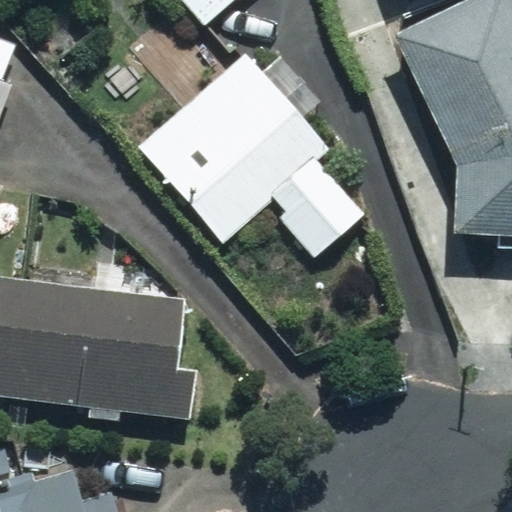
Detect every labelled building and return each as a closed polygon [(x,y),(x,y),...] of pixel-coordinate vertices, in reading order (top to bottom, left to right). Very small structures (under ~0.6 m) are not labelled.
[(181,0),(210,33),(248,0),(181,0)] [(511,14),(504,0),(475,0),(394,38),(457,169),(453,233),(511,236),(511,14)] [(332,148),(246,56),(138,155),(224,248),(269,206),(317,258),(368,211),(320,159),(332,148)] [(0,80),(0,114),(11,85),(0,80)] [(185,303),(0,279),(0,398),(192,423),(198,377),(176,374),(185,303)] [(0,511),(120,511),(116,493),(79,501),(73,475),(32,484),(30,475),(0,482),(0,511)]
